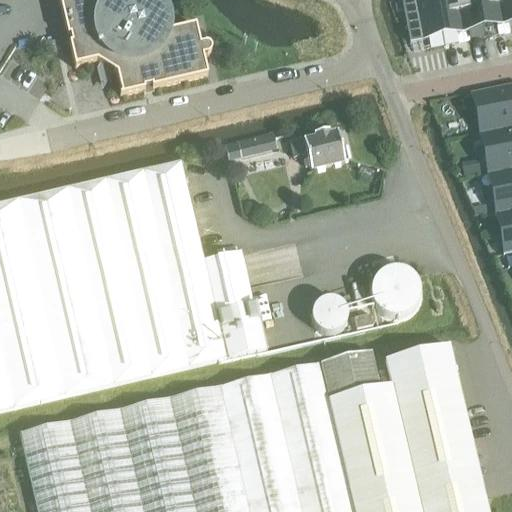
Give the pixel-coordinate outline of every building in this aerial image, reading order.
[(76,69),(96,64),(99,66),(114,75),(117,76),(168,34),(168,27),(167,21),(165,14),(161,8),(157,3),(152,0),(58,0),(66,31),(67,38),(67,39),(71,38),(73,46),(69,47),(72,58),(73,63),(75,71),(76,70),(76,69)] [(441,33),(434,0),(406,0),(401,1),(410,45),(428,41),(427,36),(441,33)] [(455,0),(434,0),(441,33),(456,30),(457,35),(463,34),(455,0)] [(476,0),(455,0),(463,34),(468,33),(467,28),(481,25),(476,0)] [(497,0),(476,0),(481,25),(496,22),(497,27),(503,26),(497,0)] [(511,0),(497,0),(503,26),(508,25),(507,20),(511,18),(511,0)] [(203,59),(207,58),(208,58),(209,57),(210,56),(210,55),(211,54),(211,53),(211,52),(211,51),(211,50),(210,49),(210,48),(209,47),(208,46),(206,46),(205,46),(204,46),(200,47),(196,28),(168,34),(117,76),(121,97),(120,97),(120,99),(143,93),(144,93),(143,89),(151,87),(152,91),(153,91),(207,78),(203,59)] [(511,87),(475,95),(484,136),(511,130),(511,87)] [(511,171),(511,130),(484,136),(492,176),(511,171)] [(345,163),(348,162),(345,149),(342,149),(338,134),(330,135),(329,133),(313,136),(314,141),(290,146),(293,161),(307,158),(310,173),(345,165),(345,163)] [(273,135),(238,144),(242,159),(276,151),(273,135)] [(239,164),(229,167),(232,179),(242,177),(239,164)] [(0,413),(226,361),(266,352),(256,306),(253,307),(241,255),(203,263),(180,165),(0,206),(0,413)] [(500,216),(511,213),(511,171),(492,176),(500,216)] [(474,209),(472,210),(474,218),(476,218),(485,216),(484,208),(474,209)] [(511,213),(500,216),(508,256),(511,255),(511,213)] [(377,310),(383,317),(389,320),(398,322),(406,321),(414,318),(420,312),(423,306),(425,297),(424,288),(420,281),(414,275),(404,271),(395,271),(387,274),(379,280),(374,290),(374,300),(377,310)] [(357,310),(366,308),(361,285),(352,287),(357,310)] [(370,316),(353,320),(356,331),(372,328),(370,316)] [(371,355),(18,437),(35,511),(486,511),(474,457),(470,441),(448,349),(385,363),(391,388),(379,390),(371,355)]
